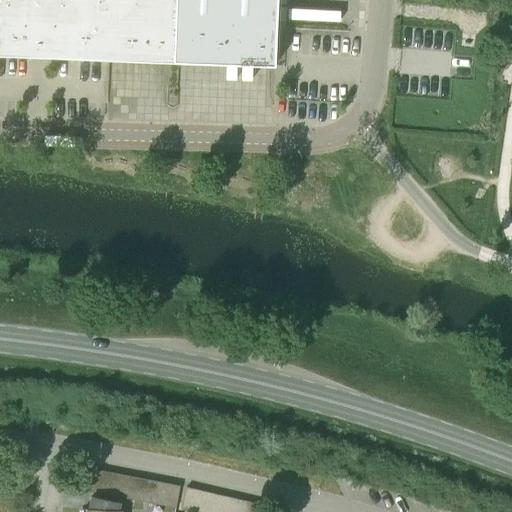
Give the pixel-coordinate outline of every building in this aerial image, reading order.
[(266,0),(0,0),(0,55),(263,66),(266,0)] [(98,493),(102,471),(91,469),(87,491),(98,493)] [(113,473),(102,471),(98,493),(109,495),(113,473)] [(113,473),(109,495),(120,497),(124,475),(113,473)] [(135,478),(124,475),(120,497),(130,499),(135,478)] [(146,480),(135,478),(130,499),(141,501),(146,480)] [(146,480),(141,501),(152,504),(156,482),(146,480)] [(167,484),(156,482),(152,504),(163,506),(167,484)] [(179,486),(167,484),(163,506),(175,508),(179,486)] [(192,511),(197,490),(186,488),(180,509),(192,511)] [(197,490),(192,511),(203,511),(208,493),(197,490)] [(208,493),(203,511),(214,511),(219,495),(208,493)] [(226,511),(230,498),(219,495),(214,511),(226,511)] [(118,511),(119,511),(117,511),(119,503),(91,497),(89,510),(82,510),(82,511),(118,511)] [(230,498),(226,511),(237,511),(240,500),(230,498)] [(240,500),(237,511),(248,511),(251,503),(240,500)] [(261,511),(262,506),(251,503),(248,511),(261,511)]
